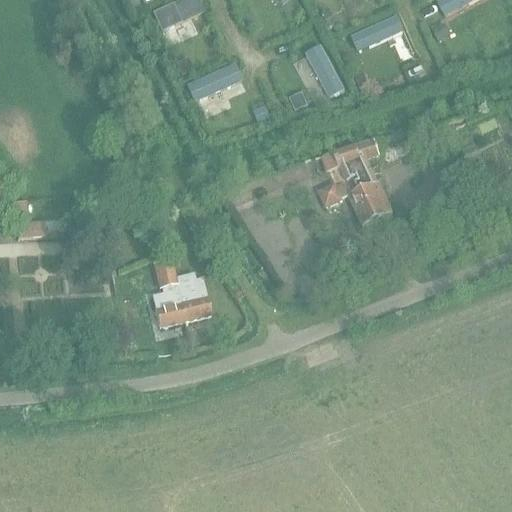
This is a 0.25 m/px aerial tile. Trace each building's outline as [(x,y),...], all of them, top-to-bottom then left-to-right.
[(123,0),(132,17),(141,12),(135,0),(123,0)] [(360,55),(402,36),(396,21),(353,40),(360,55)] [(377,180),(374,181),(363,160),(375,156),(371,142),(320,160),(326,176),(339,171),(344,182),(335,187),(333,184),(316,192),(325,210),(346,199),(361,227),(393,211),(377,180)] [(25,205),(8,206),(16,227),(17,242),(44,240),(43,225),(23,226),(23,222),(26,222),(25,205)] [(97,223),(88,224),(89,234),(98,233),(97,223)] [(168,263),(184,324),(210,318),(201,281),(195,282),(193,276),(175,280),(171,262),(168,263)] [(157,330),(184,324),(168,263),(152,266),(158,292),(161,292),(162,297),(150,299),(157,330)]
